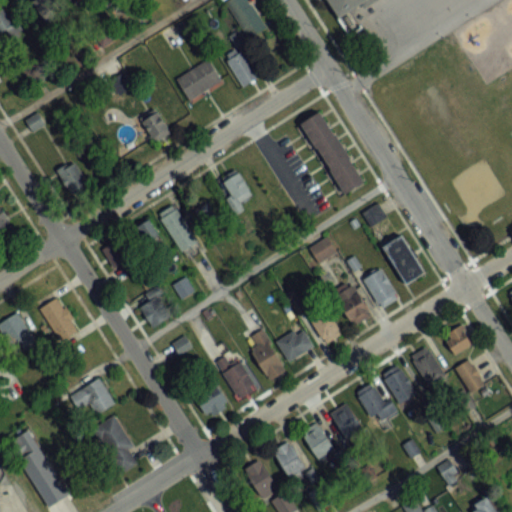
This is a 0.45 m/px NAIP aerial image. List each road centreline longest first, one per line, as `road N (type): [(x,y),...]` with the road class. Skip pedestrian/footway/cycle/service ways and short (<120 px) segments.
road 1 (residential): [(109,511),(511,259)]
road 2 (residential): [(232,511),(0,138)]
road 3 (residential): [(511,357),(282,0)]
road 4 (residential): [(0,280),(323,67)]
